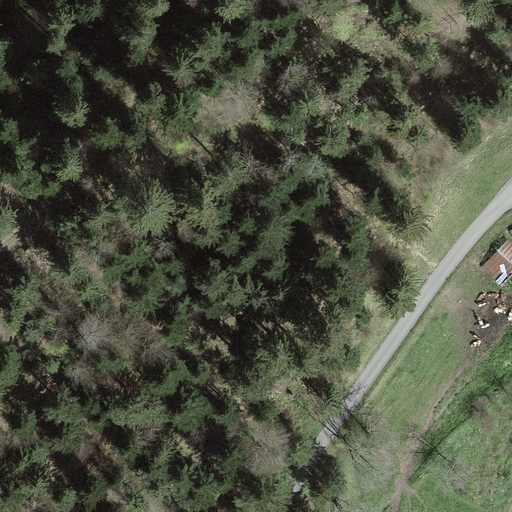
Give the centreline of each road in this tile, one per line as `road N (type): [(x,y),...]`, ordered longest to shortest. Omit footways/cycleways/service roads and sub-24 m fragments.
road 1 (track): [(356,0),(208,70),(138,114),(40,226),(0,256)]
road 2 (track): [(511,191),(445,267),(278,511)]
